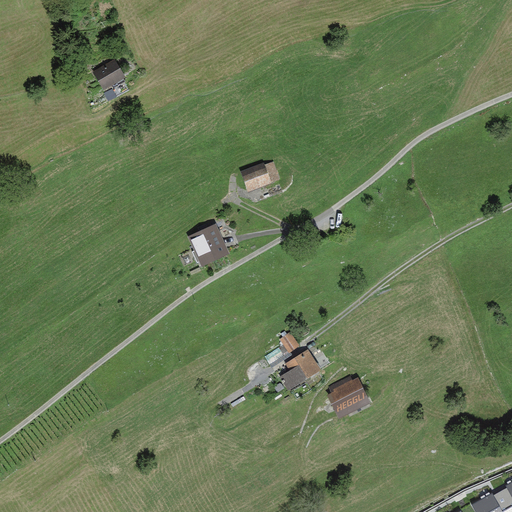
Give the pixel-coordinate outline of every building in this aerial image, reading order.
[(117,59),(96,70),(106,88),(127,77),(117,59)] [(274,151),(242,162),(250,188),(283,177),(274,151)] [(215,229),(191,240),(202,267),(226,256),(215,229)] [(299,345),(290,331),(279,338),(289,352),(299,345)] [(307,350),(285,364),(289,369),(280,375),(288,388),(319,368),(307,350)] [(331,391),(326,394),(334,410),(337,418),(370,402),(358,377),(352,380),(350,375),(328,386),(331,391)] [(511,511),(511,483),(472,505),(476,511),(511,511)]
